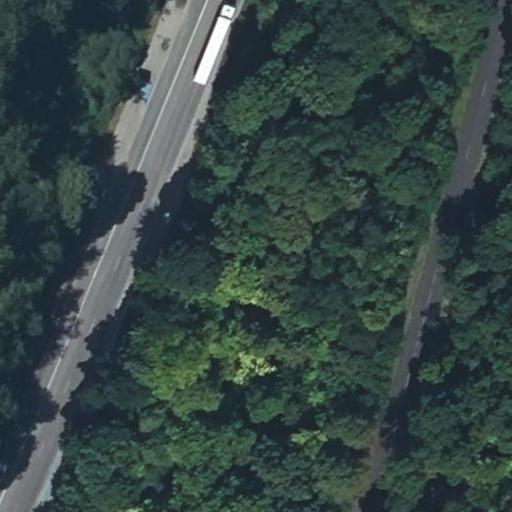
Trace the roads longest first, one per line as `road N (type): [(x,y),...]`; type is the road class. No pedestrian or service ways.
road 1 (primary): [(214,0),(0,509)]
road 2 (tertiary): [(504,0),(377,511)]
